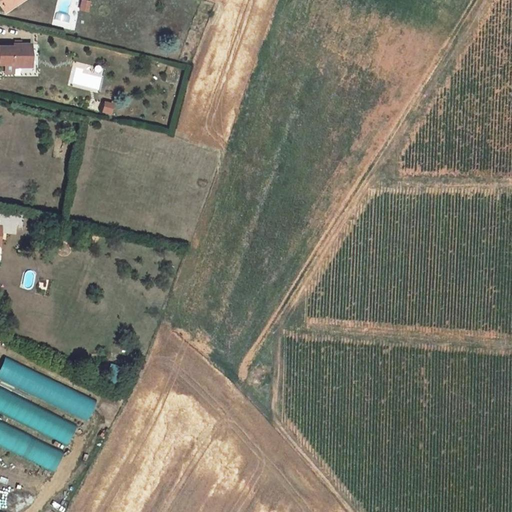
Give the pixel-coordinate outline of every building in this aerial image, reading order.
[(0,0),(0,8),(3,13),(14,6),(10,0),(9,0),(0,0)] [(89,3),(81,1),(79,11),(86,13),(89,3)] [(0,66),(2,67),(22,67),(22,59),(29,59),(29,47),(0,47),(0,66)] [(103,102),(101,111),(109,113),(111,104),(103,102)] [(6,358),(0,370),(0,378),(87,421),(97,402),(6,358)] [(0,389),(0,411),(68,444),(76,426),(0,389)] [(0,423),(0,443),(55,470),(63,453),(0,423)]
